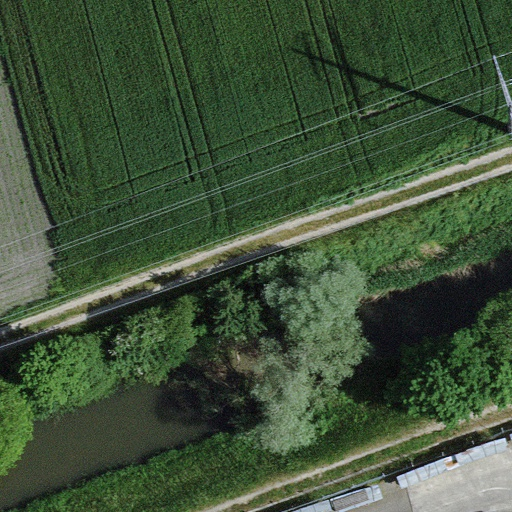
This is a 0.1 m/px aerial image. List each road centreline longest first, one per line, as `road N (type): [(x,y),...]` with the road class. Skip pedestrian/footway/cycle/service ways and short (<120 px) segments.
road 1 (track): [(511,149),(0,329)]
road 2 (track): [(511,427),(277,511)]
